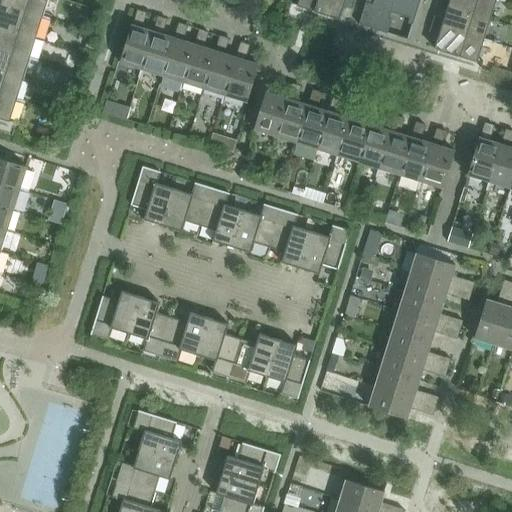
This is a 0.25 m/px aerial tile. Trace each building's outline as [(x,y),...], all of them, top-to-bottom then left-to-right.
[(0,0),(0,118),(10,122),(47,0),(0,0)] [(299,0),(297,6),(348,22),(421,45),(477,62),(495,0),(299,0)] [(144,23),(147,13),(137,10),(134,21),(139,23),(144,23)] [(164,29),(167,20),(158,17),(155,28),(160,29),(164,29)] [(185,36),(188,26),(179,23),(175,34),(180,36),(185,36)] [(142,70),(154,32),(132,25),(120,63),(142,70)] [(205,42),(208,33),(199,30),(196,40),(201,42),(205,42)] [(163,76),(175,38),(154,32),(142,70),(163,76)] [(226,49),(229,39),(220,36),(216,47),(221,49),(226,49)] [(183,83),(195,45),(175,38),(163,76),(183,83)] [(247,55),(250,46),(241,43),(237,53),(242,55),(247,55)] [(204,89),(216,51),(195,45),(183,83),(204,89)] [(224,95),(236,58),(216,51),(204,89),(224,95)] [(246,102),(256,73),(258,65),(236,58),(224,95),(246,102)] [(67,72),(61,90),(71,93),(76,75),(67,72)] [(278,90),(281,81),(272,78),(268,88),(273,90),(278,90)] [(298,96),(301,87),(292,84),(289,95),(294,96),(298,96)] [(319,103),(322,93),(313,90),(310,101),(315,103),(319,103)] [(276,137),(288,99),(266,92),(254,130),(276,137)] [(340,109),(343,100),(333,97),(330,108),(335,109),(340,109)] [(297,143),(309,105),(288,99),(276,137),(297,143)] [(360,116),(363,106),(354,103),(351,113),(360,116)] [(318,150),(329,112),(309,105),(297,143),(318,150)] [(381,122),(384,113),(375,110),(371,120),(377,122),(381,122)] [(338,156),(350,118),(329,112),(318,150),(338,156)] [(402,129),(405,119),(395,116),(392,127),(397,128),(402,129)] [(359,162),(371,125),(350,118),(338,156),(359,162)] [(422,135),(425,125),(416,123),(413,133),(418,135),(422,135)] [(491,135),(494,126),(485,123),(482,134),(487,135),(491,135)] [(380,169),(391,131),(371,125),(359,162),(380,169)] [(443,141),(446,132),(437,129),(433,140),(438,141),(443,141)] [(511,142),(511,141),(511,131),(506,130),(502,140),(507,142),(511,142)] [(400,175),(412,138),(391,131),(380,169),(400,175)] [(421,182),(433,144),(412,138),(400,175),(421,182)] [(490,183),(502,145),(479,138),(468,176),(490,183)] [(443,189),(454,151),(433,144),(421,182),(443,189)] [(510,189),(511,183),(511,147),(502,145),(490,183),(510,189)] [(0,183),(20,189),(27,168),(0,159),(0,183)] [(163,226),(174,189),(157,184),(161,172),(143,167),(131,205),(147,210),(144,220),(163,226)] [(0,205),(14,210),(20,189),(0,183),(0,205)] [(200,226),(212,188),(195,183),(192,194),(174,189),(163,226),(182,232),(185,222),(200,226)] [(232,247),(243,210),(226,205),(229,193),(212,188),(200,226),(216,231),(213,241),(232,247)] [(269,248),(281,209),(264,204),(261,216),(243,210),(232,247),(251,253),(254,243),(269,248)] [(0,228),(7,231),(14,210),(0,205),(0,228)] [(300,268),(312,232),(295,226),(298,215),(281,209),(269,248),(285,253),(281,263),(300,268)] [(339,269),(351,231),(333,226),(329,237),(312,232),(300,268),(320,274),(323,264),(339,269)] [(452,276),(455,265),(417,253),(411,273),(472,292),(475,283),(452,276)] [(472,292),(411,273),(405,292),(443,304),(446,294),(469,301),(472,292)] [(494,344),(511,286),(511,282),(504,280),(497,303),(486,300),(474,338),(494,344)] [(511,349),(511,286),(494,344),(511,349)] [(129,334),(141,297),(122,291),(119,301),(103,296),(91,335),(109,340),(112,328),(129,334)] [(440,314),(443,304),(405,292),(399,311),(460,330),(463,321),(440,314)] [(160,356),(172,318),(157,313),(160,303),(141,297),(129,334),(147,339),(143,351),(160,356)] [(457,339),(460,330),(399,311),(393,331),(431,343),(434,332),(457,339)] [(198,355),(209,318),(191,313),(187,323),(172,318),(160,356),(177,361),(181,350),(198,355)] [(229,377),(241,339),(226,334),(229,324),(209,318),(198,355),(216,361),(212,372),(229,377)] [(428,352),(431,343),(393,331),(387,349),(448,368),(451,359),(428,352)] [(267,377),(278,340),(259,334),(256,344),(241,339),(229,377),(246,383),(250,371),(267,377)] [(298,399),(310,361),(294,356),(297,346),(278,340),(267,377),(284,382),(281,393),(298,399)] [(448,368),(387,349),(381,368),(419,380),(423,370),(445,377),(448,368)] [(416,390),(419,380),(381,368),(375,387),(436,407),(439,397),(416,390)] [(436,407),(375,387),(369,407),(407,419),(411,408),(433,416),(436,407)] [(172,439),(177,422),(139,411),(133,428),(143,431),(138,449),(176,460),(182,442),(172,439)] [(276,473),(281,455),(243,443),(238,459),(228,456),(222,475),(259,486),(264,469),(276,473)] [(170,480),(176,460),(138,449),(132,466),(122,463),(117,480),(156,492),(160,477),(170,480)] [(253,504),(259,486),(222,475),(216,494),(226,497),(221,511),(263,511),(265,507),(253,504)] [(160,511),(161,510),(151,507),(156,492),(117,480),(112,497),(122,500),(118,511),(160,511)] [(381,503),(385,492),(346,480),(340,500),(380,511),(403,511),(404,510),(381,503)] [(380,511),(340,500),(336,511),(380,511)]
